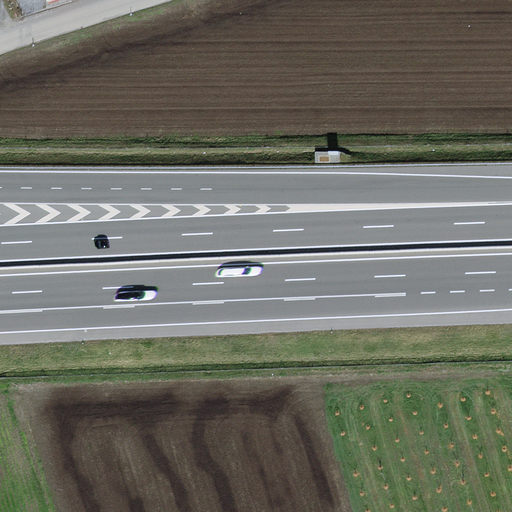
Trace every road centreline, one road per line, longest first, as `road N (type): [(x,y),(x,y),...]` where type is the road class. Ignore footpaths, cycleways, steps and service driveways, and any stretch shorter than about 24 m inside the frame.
road 1 (motorway): [(0,294),(511,272)]
road 2 (motorway): [(511,220),(0,242)]
road 3 (motorway): [(511,197),(0,187)]
road 4 (unclassified): [(123,0),(0,39)]
